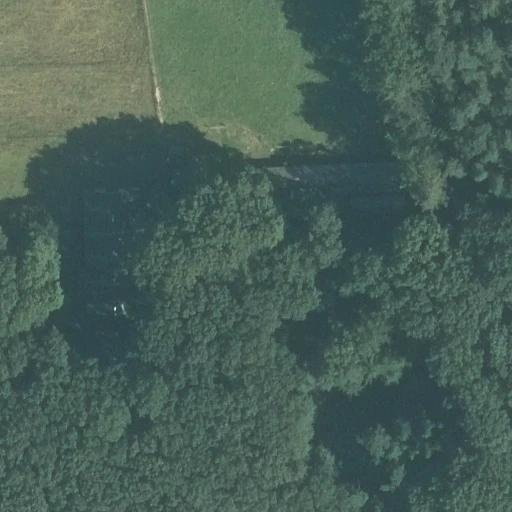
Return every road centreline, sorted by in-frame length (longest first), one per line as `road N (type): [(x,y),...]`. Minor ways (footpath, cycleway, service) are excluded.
road 1 (track): [(491,492),(434,183)]
road 2 (track): [(354,511),(511,489)]
